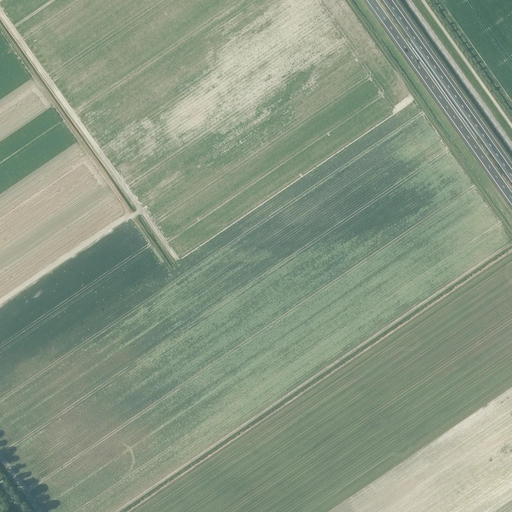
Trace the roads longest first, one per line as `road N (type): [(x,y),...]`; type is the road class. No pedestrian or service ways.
road 1 (motorway): [(371,0),(511,199)]
road 2 (motorway): [(511,176),(387,0)]
road 3 (tertiary): [(511,148),(406,0)]
